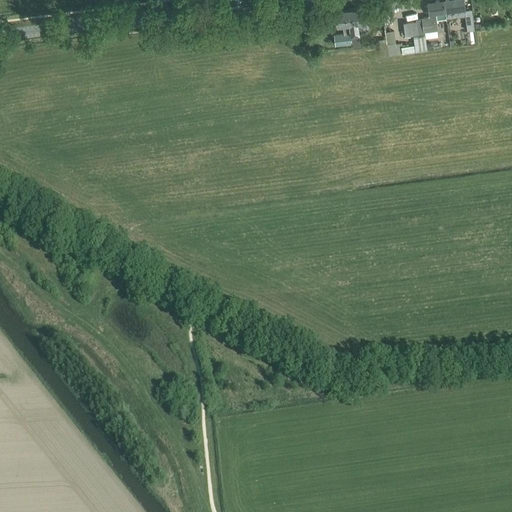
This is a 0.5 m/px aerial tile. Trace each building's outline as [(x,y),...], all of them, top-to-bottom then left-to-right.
[(446,18),(445,12),(446,12),(444,0),(427,0),(430,16),(416,19),(418,35),(426,34),(425,31),(437,29),(436,22),(438,22),(438,20),(446,19),(446,18)] [(444,0),(446,12),(445,12),(446,18),(465,15),(467,30),(475,29),(472,11),(466,12),(463,0),(444,0)] [(360,33),(358,23),(360,23),(360,24),(368,23),(367,16),(360,17),(359,7),(347,9),(348,16),(351,43),(362,41),(361,33),(360,33)] [(351,43),(348,16),(347,9),(336,10),(338,26),(343,25),(344,33),(334,34),(335,45),(351,43)] [(387,42),(379,43),(380,45),(381,55),(397,53),(396,44),(394,30),(385,31),(387,42)] [(418,35),(413,36),(415,46),(415,51),(428,49),(426,38),(426,34),(418,35)]
